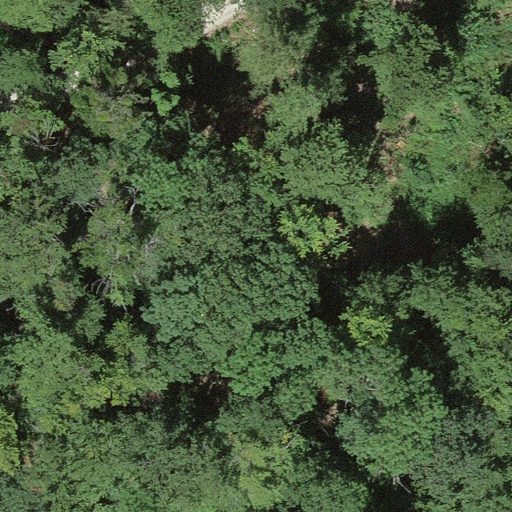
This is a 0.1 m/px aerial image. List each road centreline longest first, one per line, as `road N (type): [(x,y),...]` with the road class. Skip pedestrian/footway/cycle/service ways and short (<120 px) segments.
road 1 (track): [(39,90),(91,149),(188,193),(320,236)]
road 2 (track): [(260,0),(180,49),(39,90),(0,93)]
road 3 (track): [(0,389),(31,427),(138,511)]
